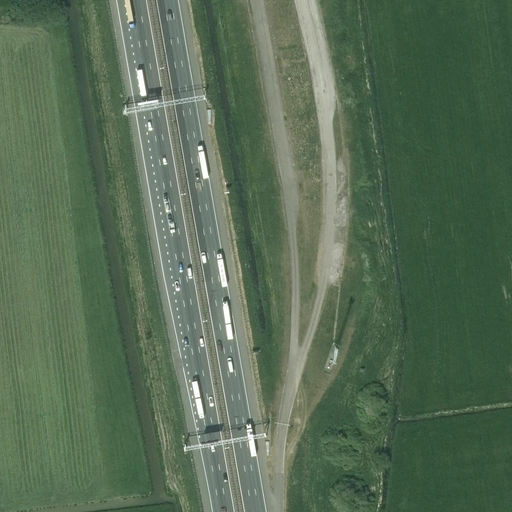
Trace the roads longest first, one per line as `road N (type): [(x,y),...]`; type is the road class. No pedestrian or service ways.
road 1 (motorway): [(255,511),(168,0)]
road 2 (motorway): [(135,0),(221,511)]
